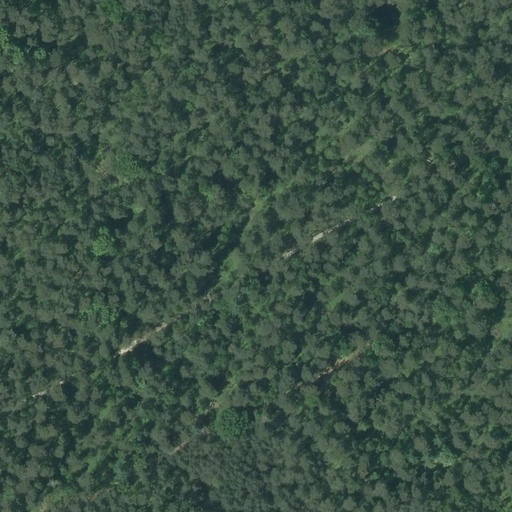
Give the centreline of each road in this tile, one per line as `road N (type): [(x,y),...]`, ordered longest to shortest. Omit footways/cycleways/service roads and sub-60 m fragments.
road 1 (track): [(511,133),(0,408)]
road 2 (track): [(57,511),(511,271)]
road 3 (track): [(106,0),(181,112),(379,0)]
